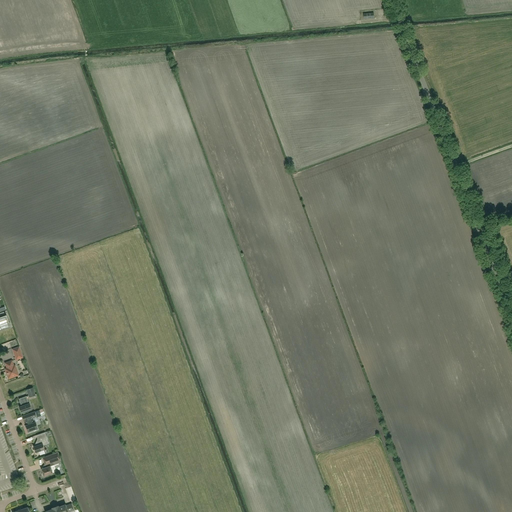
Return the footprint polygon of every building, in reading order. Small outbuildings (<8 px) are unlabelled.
[(0,330),(10,327),(6,315),(5,316),(4,312),(0,313),(0,330)] [(19,356),(20,358),(23,357),(19,347),(13,349),(16,357),(19,356)] [(7,368),(6,369),(9,378),(18,375),(15,366),(14,366),(12,361),(6,363),(7,368)] [(33,388),(27,390),(29,397),(35,395),(33,388)] [(27,396),(19,399),(19,402),(21,404),(22,406),(19,407),(21,413),(27,411),(29,412),(29,410),(31,409),(29,403),(29,404),(28,402),(28,401),(27,396)] [(35,412),(37,418),(41,416),(40,413),(44,412),(43,409),(35,412)] [(34,412),(22,416),(24,421),(25,421),(26,425),(28,432),(33,430),(34,431),(36,430),(36,429),(37,429),(35,422),(34,422),(32,418),(36,417),(34,412)] [(35,446),(33,447),(35,453),(37,452),(39,453),(40,451),(44,449),(43,445),(45,442),(44,438),(46,437),(45,432),(36,435),(37,439),(38,439),(37,442),(36,442),(37,444),(35,446)] [(58,453),(43,458),(45,465),(44,465),(43,468),(44,468),(41,469),(44,476),(52,473),(50,466),(55,465),(54,462),(58,461),(59,465),(62,464),(58,453)]
